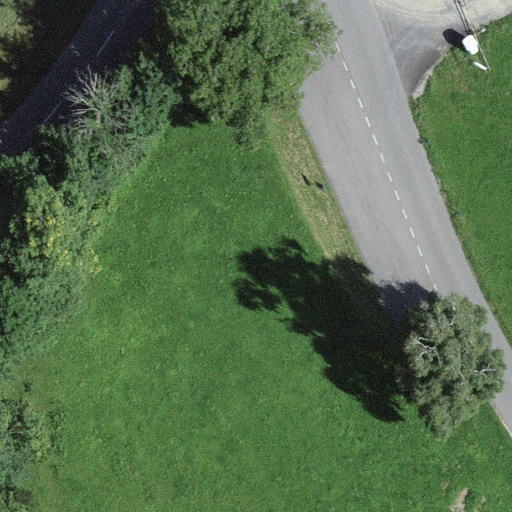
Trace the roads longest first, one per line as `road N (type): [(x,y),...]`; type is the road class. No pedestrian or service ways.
road 1 (unclassified): [(344,0),(475,319),(511,388)]
road 2 (tertiary): [(136,0),(110,42),(0,163)]
